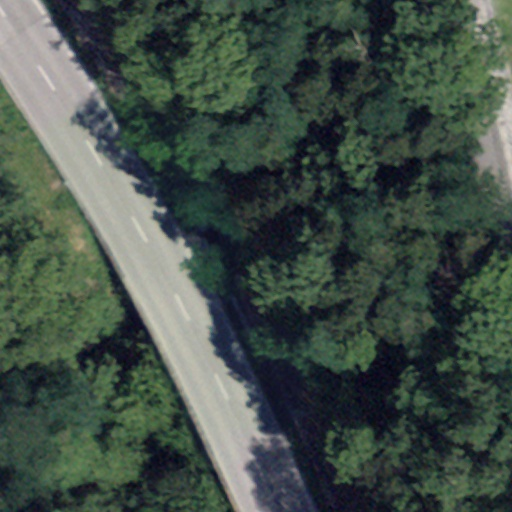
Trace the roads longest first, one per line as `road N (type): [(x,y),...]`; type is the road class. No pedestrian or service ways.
road 1 (secondary): [(272,511),(97,160),(0,8)]
road 2 (unclassified): [(465,0),(511,161)]
